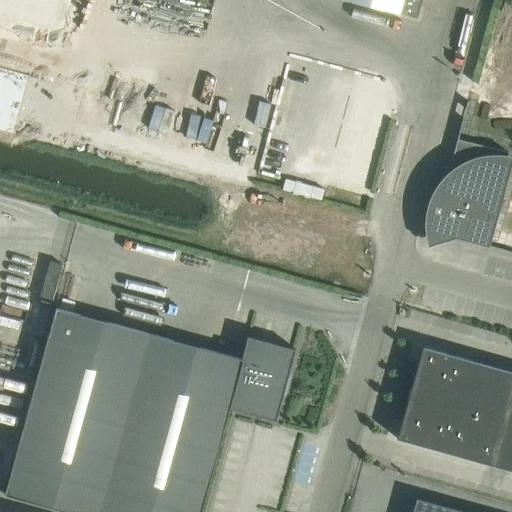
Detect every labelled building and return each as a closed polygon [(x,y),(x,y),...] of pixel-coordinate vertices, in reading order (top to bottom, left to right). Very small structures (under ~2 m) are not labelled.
[(354,0),(416,17),(420,0),(354,0)] [(447,175),(448,175),(441,183),(435,192),(430,202),(428,213),(427,223),(427,234),(430,245),(455,237),(511,252),(511,251),(488,245),(494,222),(489,221),(508,152),(458,139),(468,101),(467,101),(447,175)] [(247,335),(241,358),(56,307),(4,494),(69,511),(200,511),(229,408),(275,420),(295,349),(247,335)] [(511,370),(422,346),(396,438),(511,470),(511,370)] [(470,511),(416,497),(411,511),(470,511)]
